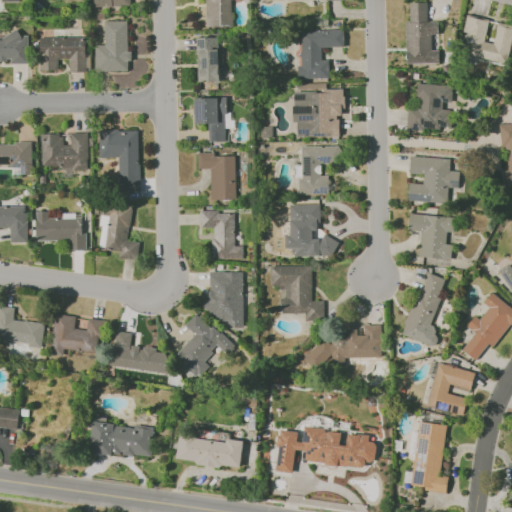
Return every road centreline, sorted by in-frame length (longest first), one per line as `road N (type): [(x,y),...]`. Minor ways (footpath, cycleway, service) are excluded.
road 1 (residential): [(162,0),(169,274),(162,289)]
road 2 (residential): [(374,0),(376,283)]
road 3 (tertiary): [(0,479),(231,511)]
road 4 (residential): [(162,289),(141,295),(0,274)]
road 5 (residential): [(162,106),(2,107)]
road 6 (residential): [(476,511),(488,430),(511,376)]
